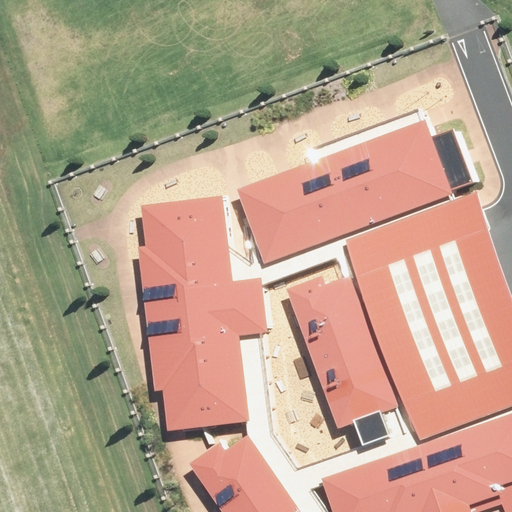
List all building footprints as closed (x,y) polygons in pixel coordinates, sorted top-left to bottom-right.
[(422,125),(241,192),(266,259),(268,264),(453,195),(451,189),(471,182),(453,132),(439,137),(428,141),(425,134),(422,125)] [(511,290),(480,208),(474,193),(457,200),(345,243),(358,275),(407,401),(421,436),(511,400),(511,290)] [(229,246),(223,198),(142,207),(146,247),(138,248),(155,390),(163,389),(168,431),(184,429),(245,422),(249,421),(239,336),(262,333),(269,332),(263,286),(262,280),(233,283),(229,246)] [(407,401),(358,275),(346,280),(325,287),(321,275),(284,289),(334,427),(382,410),(407,401)] [(511,511),(511,411),(422,443),(321,479),(324,486),(332,511),(478,511),(502,504),(505,511),(511,511)] [(300,511),(248,437),(226,452),(220,443),(190,465),(223,511),(300,511)]
